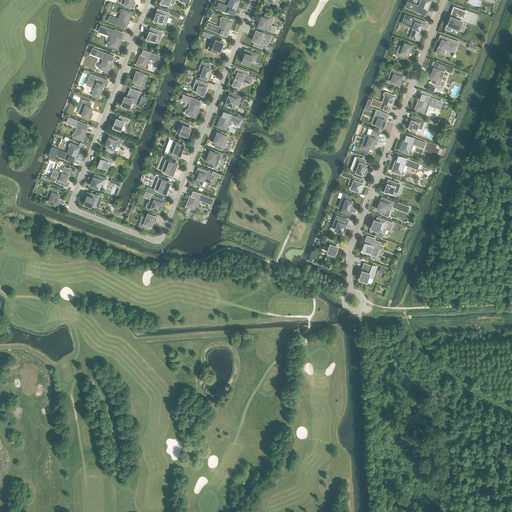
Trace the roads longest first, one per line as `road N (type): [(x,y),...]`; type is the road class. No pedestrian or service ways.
road 1 (residential): [(211,110),(157,240),(71,207),(149,0)]
road 2 (residential): [(351,291),(349,252),(444,0)]
